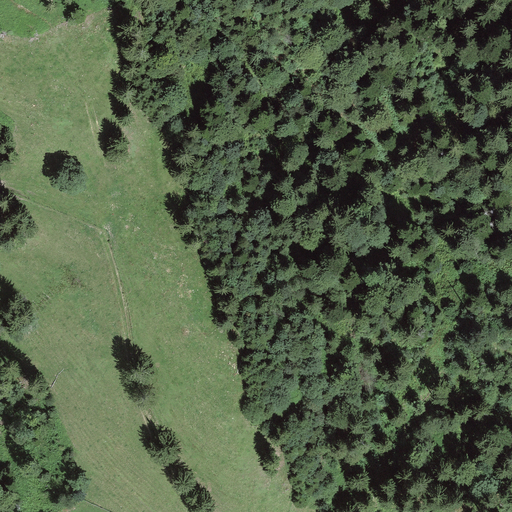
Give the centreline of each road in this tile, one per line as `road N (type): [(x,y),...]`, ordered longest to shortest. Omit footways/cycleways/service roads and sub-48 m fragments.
road 1 (track): [(131,0),(119,120),(100,191),(102,228),(132,374),(158,451),(199,511)]
road 2 (track): [(342,511),(394,395),(442,325),(441,310),(411,276)]
